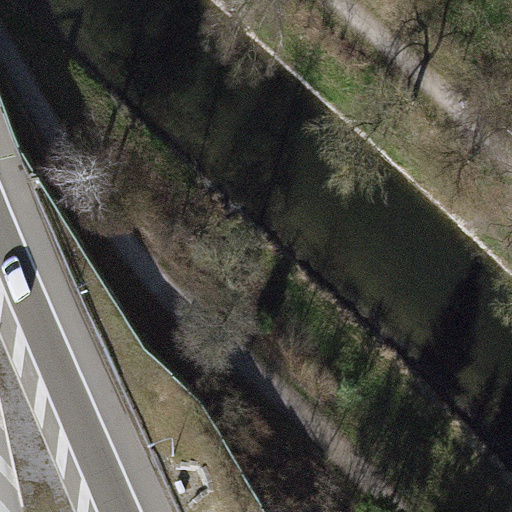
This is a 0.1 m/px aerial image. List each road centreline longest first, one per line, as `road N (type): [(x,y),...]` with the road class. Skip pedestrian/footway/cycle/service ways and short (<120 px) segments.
road 1 (track): [(0,53),(96,214),(157,295),(335,444),(391,511)]
road 2 (motorway): [(121,511),(0,224)]
